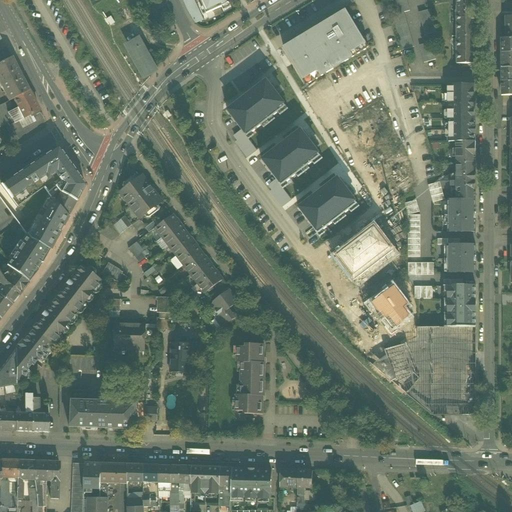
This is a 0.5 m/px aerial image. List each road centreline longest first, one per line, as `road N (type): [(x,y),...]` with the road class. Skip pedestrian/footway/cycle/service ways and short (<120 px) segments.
road 1 (secondary): [(0,444),(491,462)]
road 2 (residential): [(488,0),(491,462)]
road 3 (residential): [(310,259),(417,177),(371,26),(348,0)]
road 4 (residential): [(205,61),(215,81),(211,126),(310,259)]
road 5 (tertiary): [(109,177),(156,100),(205,61)]
road 6 (tertiary): [(198,51),(159,82),(102,167)]
road 7 (tertiary): [(70,127),(0,0)]
